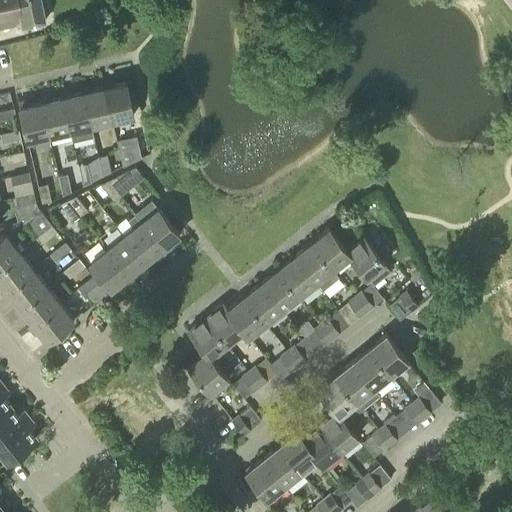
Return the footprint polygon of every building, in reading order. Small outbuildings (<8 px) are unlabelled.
[(8,30),(45,21),(40,0),(0,0),(0,27),(8,26),(8,30)] [(126,81),(114,83),(113,80),(102,82),(103,86),(104,86),(112,120),(134,115),(126,81)] [(103,86),(93,88),(92,85),(81,87),(82,91),(83,91),(91,125),(112,120),(104,86),(103,86)] [(71,90),(60,92),(61,96),(62,96),(70,130),(72,137),(93,132),(91,125),(83,91),(82,91),(72,93),(71,90)] [(61,96),(51,98),(50,94),(39,97),(40,101),(41,101),(49,135),(70,130),(62,96),(61,96)] [(40,101),(30,103),(29,99),(18,102),(27,140),(49,135),(41,101),(40,101)] [(0,119),(15,116),(13,107),(0,110),(0,119)] [(19,129),(0,133),(2,142),(21,138),(19,129)] [(136,138),(117,142),(123,168),(141,160),(136,138)] [(24,150),(5,154),(7,163),(26,159),(24,150)] [(107,153),(98,156),(103,175),(111,171),(107,153)] [(87,163),(78,165),(83,185),(91,181),(87,163)] [(29,171),(10,175),(12,184),(31,180),(29,171)] [(67,173),(58,175),(63,195),(71,191),(67,173)] [(116,175),(108,179),(121,195),(127,189),(116,175)] [(121,195),(108,179),(100,183),(101,184),(108,193),(114,200),(121,195)] [(38,185),(42,202),(51,200),(47,183),(38,185)] [(101,184),(95,188),(103,197),(108,193),(101,184)] [(33,192),(15,196),(17,205),(36,201),(33,192)] [(76,195),(68,199),(81,215),(88,209),(76,195)] [(81,215),(68,199),(60,203),(74,220),(81,215)] [(38,206),(23,218),(29,225),(43,213),(38,206)] [(158,206),(140,220),(164,251),(172,244),(170,241),(179,233),(158,206)] [(164,251),(140,220),(123,234),(145,261),(154,254),(157,257),(164,251)] [(52,224),(37,236),(42,243),(57,231),(52,224)] [(346,248),(329,227),(311,240),(333,267),(349,254),(350,254),(346,249),(346,248)] [(5,233),(0,236),(0,265),(19,250),(18,249),(24,244),(13,230),(7,235),(5,233)] [(145,261),(123,234),(107,247),(131,278),(139,271),(136,268),(145,261)] [(346,248),(346,249),(350,254),(349,254),(373,284),(390,270),(384,263),(385,262),(363,235),(346,248)] [(311,240),(294,254),(316,281),(317,280),(323,288),(339,276),(333,268),(333,267),(311,240)] [(65,241),(50,252),(56,259),(71,248),(65,241)] [(131,278),(107,247),(89,261),(111,288),(120,281),(123,284),(131,278)] [(0,265),(0,281),(5,288),(6,289),(33,267),(19,250),(0,265)] [(316,281),(294,254),(278,267),(299,294),(316,281)] [(79,258),(64,269),(69,276),(84,264),(79,258)] [(6,289),(5,288),(2,291),(9,299),(12,297),(18,305),(19,306),(46,284),(33,267),(6,289)] [(299,294),(278,267),(261,281),(282,308),(299,294)] [(98,282),(93,275),(78,287),(83,293),(98,282)] [(261,281),(244,294),(265,322),(282,308),(261,281)] [(19,306),(18,305),(15,308),(22,316),(25,313),(32,322),(59,301),(46,284),(19,306)] [(361,289),(354,294),(367,311),(374,305),(361,289)] [(411,311),(419,305),(406,289),(398,295),(411,311)] [(244,294),(227,307),(227,308),(244,329),(243,329),(248,335),(265,322),(244,294)] [(367,311),(354,294),(347,300),(360,316),(367,311)] [(32,322),(29,324),(35,333),(39,330),(46,340),(73,318),(59,301),(32,322)] [(227,342),(243,329),(244,329),(227,308),(227,307),(222,301),(205,315),(227,342)] [(227,342),(205,315),(188,329),(205,351),(206,350),(210,356),(210,355),(220,348),(226,355),(233,350),(227,342)] [(327,316),(320,321),(333,337),(340,332),(327,316)] [(333,337),(320,321),(313,327),(326,343),(333,337)] [(386,333),(368,347),(390,374),(407,360),(386,333)] [(287,348),(299,364),(306,359),(293,343),(287,348)] [(368,347),(351,360),(373,387),(374,387),(390,374),(368,347)] [(299,364),(287,348),(279,354),(292,370),(299,364)] [(206,350),(205,351),(188,364),(214,397),(222,391),(218,385),(228,377),(210,355),(210,356),(206,350)] [(351,360),(335,374),(362,408),(379,394),(374,387),(373,387),(351,360)] [(248,370),(260,385),(267,379),(255,364),(248,370)] [(260,385),(248,370),(242,375),(253,390),(260,385)] [(362,408),(335,374),(317,387),(335,409),(339,414),(340,414),(345,420),(362,408)] [(3,384),(0,386),(0,412),(10,405),(3,396),(9,392),(3,384)] [(418,395),(411,400),(425,416),(431,411),(418,395)] [(425,416),(411,400),(404,406),(417,422),(425,416)] [(17,414),(10,405),(0,412),(0,439),(29,416),(23,409),(17,414)] [(335,409),(318,422),(340,449),(357,436),(345,420),(340,414),(339,414),(335,409)] [(243,434),(250,428),(238,414),(232,419),(243,434)] [(34,424),(29,416),(0,439),(0,450),(7,460),(36,437),(28,428),(34,424)] [(318,422),(302,435),(301,436),(318,457),(323,463),(340,449),(318,422)] [(385,422),(378,427),(391,443),(398,438),(385,422)] [(391,443),(378,427),(370,433),(383,449),(391,443)] [(301,436),(302,435),(297,429),(280,443),(301,470),(318,457),(301,436)] [(280,443),(263,457),(284,484),(301,470),(280,443)] [(284,484),(263,457),(245,470),(267,498),(284,484)] [(361,476),(374,492),(381,487),(368,471),(361,476)] [(374,492),(361,476),(354,482),(367,498),(374,492)] [(323,497),(334,511),(336,511),(342,508),(329,491),(323,497)] [(446,511),(432,494),(414,508),(417,511),(446,511)] [(334,511),(323,497),(315,503),(322,511),(334,511)] [(10,511),(13,510),(7,502),(0,508),(0,511),(10,511)]
